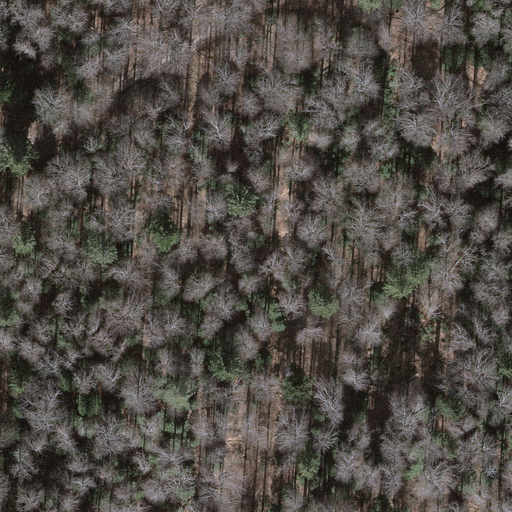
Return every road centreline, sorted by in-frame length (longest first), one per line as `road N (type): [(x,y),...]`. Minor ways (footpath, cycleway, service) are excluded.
road 1 (track): [(0,157),(258,0)]
road 2 (track): [(330,0),(418,38),(511,95)]
